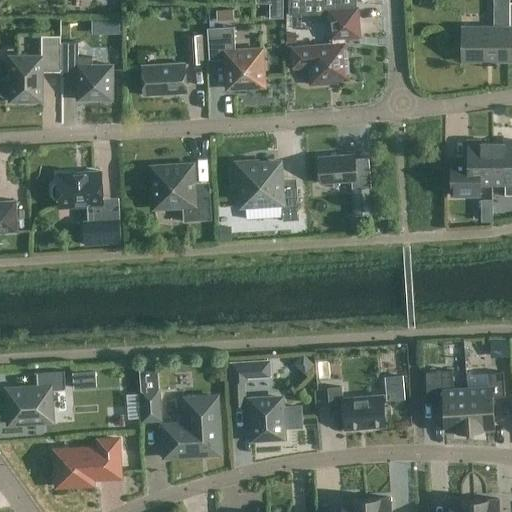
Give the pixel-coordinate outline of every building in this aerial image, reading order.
[(328,15),(328,9),(355,7),(354,0),(288,0),(289,14),(328,15)] [(511,46),(511,2),(509,2),(509,27),(463,27),(463,61),(510,60),(510,46),(511,46)] [(345,42),(344,42),(344,38),(360,37),(358,7),(355,7),(328,9),(328,15),(329,40),(331,40),(331,44),(291,47),(293,69),(308,68),(309,85),(327,83),(327,81),(349,79),(345,42)] [(233,9),(216,10),(217,20),(233,19),(233,9)] [(235,50),(233,26),(207,28),(209,60),(225,59),(227,88),(264,86),(262,49),(235,50)] [(186,35),(188,63),(205,62),(204,34),(186,35)] [(9,101),(42,101),(42,72),(60,72),(60,36),(41,36),(41,55),(9,56),(9,78),(6,79),(3,79),(0,81),(0,92),(0,93),(3,95),(6,96),(9,96),(9,101)] [(77,70),(77,99),(112,99),(112,65),(92,65),(92,57),(78,57),(78,42),(62,42),(62,70),(77,70)] [(186,92),(184,62),(142,65),(144,95),(186,92)] [(492,143),(492,184),(505,184),(505,195),(511,194),(511,139),(503,140),(503,143),(492,143)] [(468,140),(468,160),(450,160),(450,195),(480,195),(479,184),(492,184),(492,143),(480,143),(480,140),(468,140)] [(356,180),(354,154),(318,156),(320,183),(356,180)] [(257,164),(257,161),(236,162),(237,184),(240,183),(242,205),(281,202),(282,221),(299,219),(296,188),(281,189),(279,162),(257,164)] [(193,193),(192,165),(152,167),(154,207),(182,205),(183,221),(211,219),(209,192),(193,193)] [(103,221),(101,172),(56,174),(57,183),(54,183),(51,186),(52,196),(55,198),(58,198),(58,207),(88,205),(89,222),(103,221)] [(368,187),(352,188),(353,215),(370,214),(368,187)] [(0,231),(17,231),(15,200),(0,201),(0,231)] [(89,241),(119,240),(119,222),(88,223),(89,241)] [(219,226),(220,238),(232,238),(231,225),(219,226)] [(304,372),(312,363),(302,354),(294,363),(304,372)] [(246,381),(246,377),(245,362),(229,363),(232,405),(245,404),(244,381),(246,381)] [(158,364),(139,365),(141,391),(159,389),(158,364)] [(65,388),(64,370),(34,372),(34,373),(36,373),(36,387),(6,389),(8,423),(51,420),(50,387),(63,387),(63,388),(65,388)] [(94,370),(73,372),(74,388),(96,386),(94,370)] [(455,431),(470,430),(467,388),(453,389),(452,370),(425,372),(427,401),(443,400),(445,431),(455,430),(455,431)] [(467,388),(470,430),(483,430),(483,428),(494,428),(492,397),(504,396),(502,372),(490,372),(491,387),(467,388)] [(343,411),(344,429),(385,426),(385,420),(390,419),(389,406),(384,407),(383,395),(342,398),(341,387),(327,388),(329,413),(343,411)] [(142,391),(143,420),(159,419),(158,390),(142,391)] [(220,453),(216,396),(185,398),(186,423),(162,424),(164,456),(192,455),(192,452),(218,451),(218,453),(220,453)] [(281,397),(249,399),(251,439),(283,437),(282,426),(303,425),(302,403),(281,405),(281,397)] [(119,476),(117,438),(98,439),(98,447),(54,450),(56,486),(80,484),(79,478),(119,476)] [(366,498),(366,511),(391,511),(390,498),(380,498),(380,497),(366,498)] [(366,511),(366,498),(351,499),(351,500),(341,501),(341,511),(366,511)] [(489,498),(474,499),(474,511),(499,511),(499,499),(489,499),(489,498)] [(474,511),(474,499),(459,500),(459,501),(449,502),(449,511),(474,511)]
